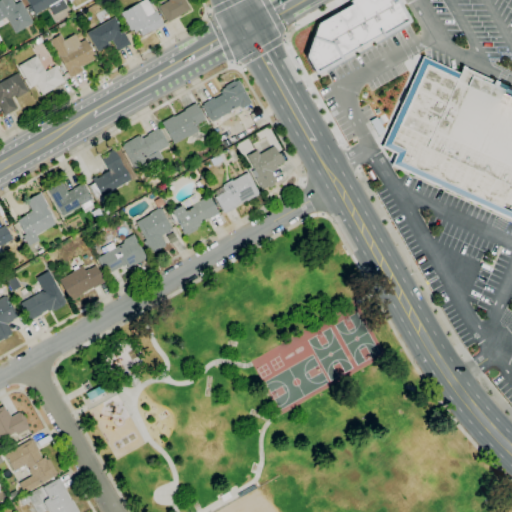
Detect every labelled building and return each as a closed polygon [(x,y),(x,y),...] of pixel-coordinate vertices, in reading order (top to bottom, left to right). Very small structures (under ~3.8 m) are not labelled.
[(13,34),(4,17),(0,19),(0,0),(11,0),(14,4),(19,1),(32,23),(13,34)] [(53,14),(48,6),(34,14),(25,0),(60,0),(65,7),(53,14)] [(143,37),(142,35),(141,36),(140,35),(139,36),(137,33),(138,32),(137,30),(133,33),(131,30),(129,31),(119,13),(137,3),(143,0),(151,0),(152,1),(148,3),(153,12),(154,11),(163,26),(148,34),(147,32),(145,33),(146,35),(143,37)] [(166,22),(158,6),(168,1),(167,0),(183,0),(189,10),(166,22)] [(311,24),(316,33),(300,41),(315,72),(341,59),(339,56),(406,23),(395,0),(347,0),(350,5),(311,24)] [(117,52),(110,40),(106,42),(108,45),(96,52),(85,33),(113,17),(129,44),(117,52)] [(69,78),(65,72),(66,72),(58,56),(57,57),(48,41),(59,35),(62,40),(73,34),(78,43),(84,39),(87,45),(89,43),(93,51),(91,52),(95,59),(80,67),(82,71),(69,78)] [(41,95),(35,84),(30,87),(17,66),(35,56),(44,72),(54,66),(63,81),(53,87),(54,88),(41,95)] [(511,221),(389,165),(395,152),(380,146),(422,56),(458,72),(461,66),(511,89),(511,221)] [(3,116),(0,110),(0,81),(17,72),(27,91),(15,98),(14,96),(10,98),(16,109),(3,116)] [(228,112),(210,122),(201,106),(202,105),(201,104),(212,98),(213,99),(220,94),(219,92),(221,90),(221,89),(224,87),(223,86),(233,81),(234,82),(237,80),(250,103),(239,109),(237,106),(227,111),(228,112)] [(173,144),(160,123),(172,115),(173,117),(184,111),(183,109),(194,103),(203,119),(193,125),(197,131),(187,137),(186,136),(173,144)] [(134,170),(121,146),(123,145),(122,144),(137,135),(138,137),(139,136),(141,139),(147,135),(146,134),(156,128),(157,130),(158,129),(168,145),(157,152),(160,159),(151,164),(147,157),(143,160),(145,164),(134,170)] [(261,190),(254,178),(255,178),(251,171),(253,170),(245,156),(255,150),(258,154),(273,146),(277,154),(279,153),(284,161),(277,165),(276,164),(274,165),(276,168),(270,172),(276,181),(275,182),(276,184),(269,188),(268,186),(261,190)] [(95,198),(88,186),(93,183),(90,179),(94,176),(95,178),(101,175),(107,171),(99,157),(112,149),(130,180),(101,197),(99,195),(95,198)] [(224,213),(224,212),(222,213),(213,197),(224,191),(221,185),(231,180),(231,181),(246,172),(258,193),(257,193),(257,194),(246,201),(245,200),(234,206),(235,207),(224,213)] [(61,216),(45,189),(48,187),(48,186),(56,181),(57,182),(60,180),(62,184),(63,183),(67,188),(65,189),(66,192),(73,188),(80,184),(82,183),(92,200),(89,201),(92,207),(84,213),(80,206),(61,216)] [(27,246),(22,236),(24,235),(16,220),(25,215),(25,214),(30,211),(25,201),(39,192),(47,206),(45,207),(54,224),(35,235),(38,240),(27,246)] [(186,235),(185,233),(183,235),(180,231),(181,230),(174,217),(173,218),(169,211),(179,205),(183,211),(190,207),(189,206),(207,195),(217,213),(207,219),(206,218),(199,223),(200,224),(198,225),(198,226),(196,227),(197,229),(186,235)] [(105,216),(101,211),(107,207),(110,212),(105,216)] [(149,255),(142,241),(144,240),(134,223),(149,214),(149,213),(157,208),(158,209),(159,208),(171,228),(165,232),(166,233),(160,236),(165,244),(164,245),(164,246),(149,255)] [(0,254),(0,227),(3,226),(11,239),(0,246),(0,248),(3,253),(0,254)] [(105,275),(96,258),(122,243),(121,242),(123,241),(122,240),(132,234),(146,258),(133,266),(132,265),(127,268),(125,265),(122,267),(121,266),(105,275)] [(70,302),(58,280),(71,272),(71,271),(81,266),(84,270),(88,268),(88,269),(94,265),(104,282),(92,288),(81,294),(82,295),(70,302)] [(29,321),(19,303),(41,290),(34,278),(47,271),(65,302),(63,304),(63,305),(53,311),(52,310),(50,311),(50,310),(47,312),(46,310),(40,313),(41,314),(29,321)] [(0,297),(3,296),(4,297),(5,296),(17,317),(11,320),(12,321),(6,324),(11,332),(10,333),(11,334),(5,337),(6,338),(3,340),(2,339),(0,340),(0,297)] [(91,403),(85,393),(99,385),(105,395),(91,403)] [(0,439),(0,407),(2,406),(5,411),(6,411),(10,417),(18,412),(18,413),(20,412),(22,416),(23,416),(26,421),(25,421),(27,425),(26,425),(28,428),(16,435),(15,432),(0,439)] [(23,493),(17,483),(30,476),(24,465),(12,471),(3,454),(30,439),(31,440),(32,440),(38,450),(37,451),(41,458),(43,457),(45,459),(46,459),(47,460),(48,459),(56,473),(55,474),(56,475),(23,493)] [(48,511),(43,502),(44,502),(43,500),(48,498),(42,487),(57,478),(58,480),(59,479),(65,490),(64,490),(70,501),(72,500),(78,511),(48,511)] [(22,506),(18,500),(25,495),(29,502),(22,506)]
